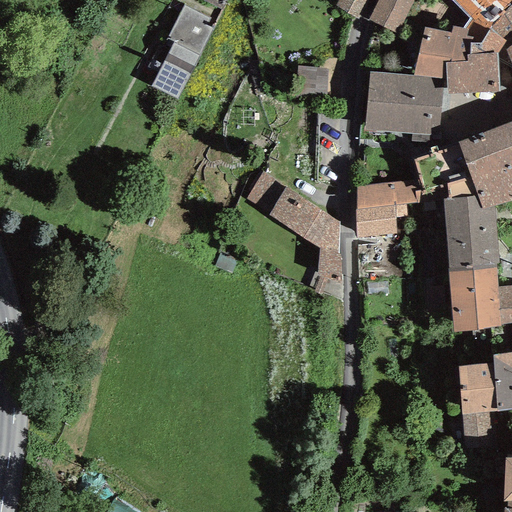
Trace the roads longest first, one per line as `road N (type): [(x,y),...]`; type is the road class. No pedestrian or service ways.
road 1 (unclassified): [(372,0),(352,60),(344,192),(352,407),(335,511)]
road 2 (tertiary): [(0,511),(11,444),(0,301)]
